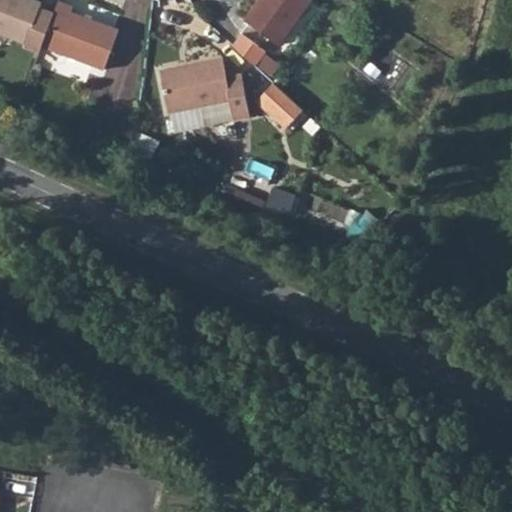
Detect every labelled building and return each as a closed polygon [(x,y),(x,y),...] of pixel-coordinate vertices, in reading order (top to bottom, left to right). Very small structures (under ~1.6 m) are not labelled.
[(40,51),(42,46),(54,12),(39,6),(40,2),(35,0),(0,0),(0,31),(26,41),(24,45),(40,51)] [(42,46),(103,69),(118,27),(70,10),(72,4),(63,0),(58,0),(54,12),(42,46)] [(279,44),(311,0),(258,0),(244,20),(279,44)] [(232,44),(255,65),(266,51),(241,32),(232,44)] [(161,69),(169,111),(171,110),(230,98),(226,76),(221,58),(161,69)] [(226,76),(230,98),(235,116),(235,119),(249,116),(240,73),(226,76)] [(281,89),(274,82),(258,101),(287,127),(304,109),(300,105),(281,89)]
